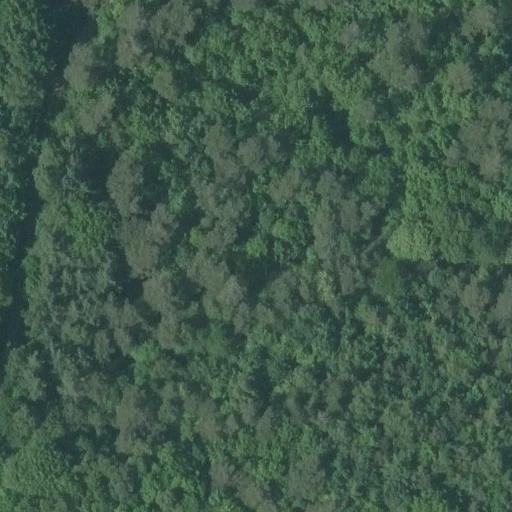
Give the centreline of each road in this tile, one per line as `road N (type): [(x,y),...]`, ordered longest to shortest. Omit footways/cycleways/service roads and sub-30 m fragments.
road 1 (track): [(511,234),(319,338),(0,476)]
road 2 (track): [(98,0),(54,56),(0,417)]
